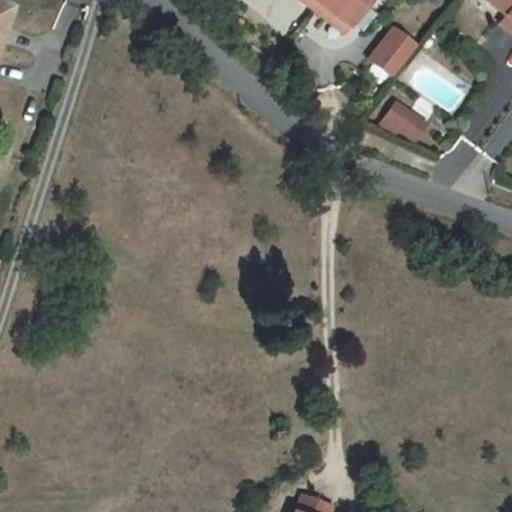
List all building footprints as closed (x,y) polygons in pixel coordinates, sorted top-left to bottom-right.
[(299,0),(311,9),(317,0),(299,0)] [(317,0),(311,9),(326,20),(330,14),(347,27),(367,0),(317,0)] [(511,8),(500,0),(483,0),(505,16),(511,8)] [(511,0),(500,0),(511,8),(505,16),(511,21),(511,0)] [(0,38),(10,7),(0,3),(0,38)] [(330,14),(326,20),(342,33),(347,27),(330,14)] [(511,21),(505,16),(499,24),(511,33),(511,21)] [(385,81),(412,46),(386,26),(359,61),(385,81)] [(374,121),(409,144),(423,122),(389,99),(374,121)] [(328,511),(331,506),(300,495),(293,511),(328,511)]
